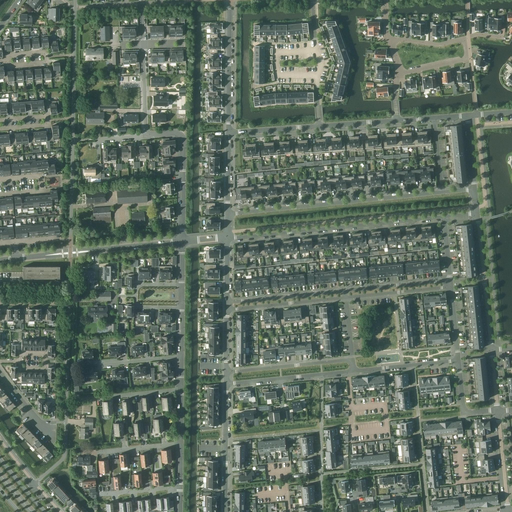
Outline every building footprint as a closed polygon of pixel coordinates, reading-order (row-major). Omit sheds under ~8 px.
[(30,0),(28,3),(31,5),(30,7),(37,12),(42,6),(39,5),(42,0),(30,0)] [(49,9),(49,20),(52,20),(52,22),(58,22),(59,8),(52,8),(52,9),(49,9)] [(34,15),(20,14),(20,21),(20,24),(32,24),(32,23),(32,21),(34,21),(34,15)] [(495,19),(495,18),(489,17),(489,16),(486,15),(485,22),(488,22),(488,29),(494,30),(495,30),(495,19)] [(495,30),(494,30),(501,30),(501,22),(504,22),(505,16),(501,16),(501,19),(495,19),(495,30)] [(454,26),(454,34),(463,34),(463,29),(461,29),(461,21),(454,21),(454,20),(451,20),(451,26),(454,26)] [(418,35),(418,23),(412,23),(412,21),(409,21),(409,27),(412,27),(412,35),(418,35)] [(418,35),(424,35),(424,27),(427,27),(427,21),(424,21),(424,23),(418,23),(418,35)] [(439,24),(433,24),(433,22),(430,22),(430,28),(433,28),(433,36),(440,36),(439,36),(439,24)] [(439,36),(440,36),(446,36),(446,28),(449,28),(449,22),(445,22),(445,23),(439,23),(439,24),(439,36)] [(211,33),(218,33),(218,29),(223,29),(223,24),(210,24),(210,29),(211,29),(211,33)] [(150,37),(157,37),(156,27),(157,27),(156,25),(147,26),(147,32),(150,32),(150,37)] [(157,27),(156,27),(157,37),(163,37),(163,32),(166,32),(166,25),(162,25),(163,27),(157,27)] [(175,25),(166,25),(166,32),(169,32),(169,37),(175,36),(175,25)] [(184,25),(175,25),(175,36),(182,36),(182,31),(185,31),(184,25)] [(337,25),(328,28),(330,33),(339,30),(337,25)] [(403,34),(404,27),(393,25),(392,33),(396,33),(396,34),(400,35),(400,34),(403,34)] [(101,27),(101,41),(109,40),(109,26),(101,27)] [(123,38),(129,38),(129,26),(119,27),(119,33),(122,33),(123,38)] [(138,26),(129,26),(129,38),(135,38),(135,33),(138,33),(138,26)] [(379,35),(379,29),(367,29),(367,35),(366,35),(366,38),(372,38),(372,35),(379,35)] [(339,30),(330,33),(331,38),(341,35),(339,30)] [(42,48),(48,47),(47,35),(41,36),(41,37),(38,38),(38,36),(39,48),(39,44),(42,44),(42,48)] [(48,43),(51,43),(52,52),(58,51),(58,45),(60,45),(59,39),(51,40),(51,37),(48,37),(47,35),(48,47),(49,47),(48,43)] [(208,44),(222,44),(222,38),(217,38),(217,35),(210,35),(210,38),(208,38),(208,44)] [(333,43),(342,40),(341,35),(331,38),(333,43)] [(29,37),(30,49),(30,45),(32,45),(33,49),(39,48),(38,36),(32,37),(32,38),(29,39),(29,37)] [(23,50),(30,49),(29,37),(22,37),(23,39),(20,39),(20,38),(19,38),(21,50),(20,46),(23,46),(23,50)] [(5,51),(11,51),(10,38),(4,39),(4,41),(1,41),(1,44),(1,47),(2,47),(2,48),(5,47),(5,51)] [(10,38),(11,51),(12,51),(11,47),(14,47),(14,50),(21,50),(19,38),(13,38),(13,40),(11,40),(10,38)] [(342,40),(333,43),(335,48),(344,45),(342,40)] [(222,49),(222,44),(208,44),(209,44),(209,53),(217,53),(217,49),(222,49)] [(344,45),(335,48),(337,53),(346,50),(344,45)] [(86,60),(103,59),(102,49),(94,49),(92,49),(92,48),(91,48),(91,49),(86,50),(86,60)] [(375,51),(374,57),(372,57),(372,60),(378,61),(379,58),(383,58),(386,58),(387,50),(382,49),(382,51),(375,51)] [(346,50),(337,53),(339,59),(348,56),(346,50)] [(167,63),(176,63),(176,51),(170,51),(170,56),(167,57),(167,63)] [(176,51),(176,63),(186,63),(185,56),(182,56),(182,51),(176,51)] [(148,64),(157,63),(157,52),(151,52),(151,57),(148,57),(148,64)] [(157,52),(157,63),(167,63),(167,57),(164,57),(163,52),(157,52)] [(130,63),(129,53),(123,53),(123,58),(120,58),(120,65),(130,64),(130,63)] [(136,64),(139,64),(139,57),(136,58),(136,53),(129,53),(130,63),(136,63),(136,64)] [(208,64),(222,64),(222,58),(217,58),(217,55),(209,54),(209,63),(208,63),(208,64)] [(484,62),(485,56),(478,54),(477,58),(476,57),(475,62),(476,62),(476,65),(484,67),(485,62),(484,62)] [(55,77),(60,76),(59,62),(53,63),(53,71),(51,72),(50,68),(51,80),(51,78),(55,78),(55,77)] [(388,73),(389,73),(389,67),(381,66),(381,63),(375,63),(375,66),(375,73),(376,73),(376,72),(388,73)] [(210,69),(210,73),(217,73),(217,69),(222,69),(222,64),(208,64),(208,69),(210,69)] [(45,81),(51,80),(50,68),(44,68),(44,72),(41,72),(41,69),(42,81),(42,79),(45,79),(45,81)] [(26,82),(33,82),(32,69),(25,70),(26,74),(23,74),(23,70),(22,70),(23,82),(24,82),(23,81),(26,80),(26,82)] [(35,69),(35,73),(32,73),(32,69),(33,82),(33,80),(35,80),(36,81),(42,81),(41,69),(35,69)] [(17,83),(23,82),(22,70),(16,71),(16,75),(14,75),(13,71),(14,83),(14,81),(17,81),(17,83)] [(7,72),(7,75),(4,76),(5,82),(8,82),(8,84),(14,83),(13,71),(7,72)] [(451,79),(450,71),(443,72),(444,78),(442,78),(442,83),(444,83),(444,85),(451,85),(455,85),(454,79),(451,79)] [(465,75),(465,71),(457,72),(458,83),(466,82),(465,79),(467,79),(466,75),(465,75)] [(376,72),(376,73),(376,78),(374,78),(374,82),(380,82),(380,79),(388,80),(388,73),(376,72)] [(217,73),(210,73),(210,82),(222,82),(222,76),(217,76),(217,74),(217,73)] [(429,77),(430,88),(430,89),(436,89),(437,90),(440,90),(439,84),(436,84),(435,76),(429,77)] [(424,89),(430,88),(429,77),(423,78),(424,85),(421,86),(421,92),(425,92),(424,89)] [(151,78),(151,87),(165,87),(165,78),(151,78)] [(416,80),(413,81),(412,79),(408,80),(408,81),(405,81),(406,89),(417,88),(416,80)] [(222,82),(210,82),(210,91),(217,91),(217,87),(222,87),(222,82)] [(376,89),(376,96),(384,95),(384,97),(389,97),(388,88),(376,89)] [(208,102),(222,102),(222,96),(217,96),(217,93),(209,92),(208,102)] [(160,96),(154,96),(154,105),(168,105),(168,96),(162,96),(160,96)] [(0,99),(0,102),(0,105),(1,114),(7,114),(7,110),(10,110),(9,103),(8,103),(8,98),(0,99)] [(31,112),(38,111),(37,99),(30,99),(30,101),(28,101),(28,108),(31,108),(31,112)] [(37,99),(38,111),(44,110),(44,107),(47,106),(46,100),(37,101),(37,99)] [(50,115),(57,114),(56,108),(59,108),(59,100),(50,101),(50,99),(46,100),(47,106),(50,106),(50,115)] [(25,108),(28,108),(28,101),(18,102),(19,113),(26,112),(25,108)] [(117,109),(117,101),(93,101),(93,109),(96,109),(96,113),(86,113),(86,124),(104,124),(104,113),(100,113),(100,109),(117,109)] [(18,102),(9,103),(10,110),(13,109),(13,113),(19,113),(18,102)] [(222,102),(208,102),(209,102),(209,111),(217,111),(217,107),(222,107),(222,102)] [(208,112),(208,122),(221,122),(222,116),(216,116),(216,112),(208,112)] [(138,123),(138,115),(138,114),(132,114),(132,115),(129,115),(129,114),(123,114),(124,114),(124,123),(123,123),(128,123),(128,122),(132,122),(132,123),(138,123)] [(152,122),(166,122),(166,114),(159,114),(156,114),(152,114),(152,122)] [(53,140),(59,139),(58,125),(51,126),(52,134),(49,134),(50,141),(53,141),(53,140)] [(445,132),(449,132),(454,177),(450,178),(450,183),(467,182),(461,125),(444,127),(445,132)] [(31,143),(41,142),(40,131),(33,132),(34,136),(31,136),(31,143)] [(41,142),(50,141),(49,134),(46,135),(46,131),(40,131),(41,142)] [(415,137),(416,146),(423,146),(422,132),(418,133),(418,137),(415,137)] [(427,137),(427,132),(422,132),(423,146),(431,145),(431,136),(427,137)] [(13,144),(22,144),(21,133),(15,134),(15,137),(12,138),(13,144)] [(22,144),(31,143),(31,136),(28,136),(27,133),(21,133),(22,144)] [(408,147),(407,133),(402,134),(402,138),(399,139),(400,146),(403,146),(403,147),(408,147)] [(408,147),(416,146),(415,137),(412,138),(412,133),(407,133),(408,147)] [(9,134),(3,135),(4,147),(10,146),(10,145),(13,144),(12,138),(9,138),(9,134)] [(392,146),(391,134),(387,135),(387,139),(384,140),(384,149),(393,148),(393,146),(392,146)] [(396,134),(391,134),(392,146),(393,146),(400,146),(399,139),(396,139),(396,134)] [(221,144),(221,138),(214,138),(214,135),(208,135),(208,138),(210,138),(209,144),(211,144),(221,144)] [(373,136),(374,149),(382,149),(381,140),(378,140),(378,135),(373,136)] [(374,149),(373,136),(368,136),(368,141),(365,141),(366,148),(369,148),(369,150),(374,149)] [(350,151),(355,151),(354,137),(349,137),(350,142),(347,142),(347,150),(350,149),(350,151)] [(359,137),(354,137),(355,151),(363,150),(363,141),(359,141),(359,137)] [(174,147),(175,147),(174,145),(176,144),(175,141),(174,141),(169,141),(169,138),(163,139),(163,142),(163,147),(164,148),(174,147)] [(330,151),(332,151),(333,152),(337,152),(336,138),(332,139),(332,143),(329,144),(330,151)] [(336,138),(337,152),(342,152),(342,150),(345,150),(345,143),(341,143),(341,138),(336,138)] [(314,154),(322,153),(321,139),(316,140),(317,145),(313,145),(314,154)] [(326,139),(321,139),(322,153),(330,153),(330,151),(329,144),(326,144),(326,139)] [(307,140),(303,141),(304,155),(309,154),(308,152),(312,152),(311,145),(308,145),(307,140)] [(296,155),(304,155),(303,141),(298,141),(298,146),(295,146),(296,155)] [(280,147),(277,147),(278,155),(285,154),(285,142),(280,142),(280,147)] [(285,142),(285,154),(293,153),(293,146),(290,146),(289,142),(285,142)] [(265,148),(261,149),(262,156),(265,156),(265,157),(270,157),(270,155),(269,143),(264,144),(265,148)] [(278,155),(277,147),(274,148),(274,143),(269,143),(270,155),(278,155)] [(221,149),(221,144),(211,144),(211,149),(208,149),(208,153),(214,153),(214,149),(221,150),(221,149)] [(256,144),(251,145),(252,158),(260,158),(259,149),(256,149),(256,144)] [(252,158),(251,145),(246,145),(246,150),(243,150),(244,159),(252,158)] [(164,148),(163,147),(162,147),(163,154),(165,153),(165,156),(171,156),(170,153),(175,153),(174,147),(164,148)] [(220,163),(220,162),(220,157),(214,157),(214,154),(208,154),(208,157),(208,162),(220,163)] [(174,166),(175,166),(174,164),(175,164),(175,160),(174,161),(174,160),(169,160),(169,158),(163,158),(163,161),(163,167),(174,166)] [(163,173),(164,173),(165,176),(171,175),(170,172),(175,172),(174,166),(163,167),(162,167),(163,173)] [(91,179),(101,179),(101,173),(95,173),(95,167),(88,167),(87,167),(86,167),(84,167),(84,169),(83,169),(83,173),(84,173),(84,175),(91,175),(91,179)] [(421,170),(417,170),(418,177),(421,177),(422,182),(426,181),(425,167),(420,168),(421,170)] [(430,167),(425,167),(426,181),(431,181),(431,176),(434,176),(433,168),(430,169),(430,167)] [(208,173),(208,177),(214,177),(214,174),(220,174),(220,173),(220,168),(208,168),(208,173)] [(402,171),(403,179),(406,178),(406,183),(411,183),(410,171),(410,169),(405,169),(405,171),(402,171)] [(402,170),(394,171),(395,184),(400,184),(400,179),(403,179),(402,171),(402,170)] [(417,170),(410,171),(411,183),(416,182),(415,177),(418,177),(417,170)] [(391,185),(395,184),(394,171),(386,171),(387,180),(390,180),(391,185)] [(383,172),(375,173),(377,186),(381,186),(381,181),(384,181),(383,172)] [(371,182),(372,187),(377,186),(375,173),(367,173),(368,182),(371,182)] [(336,179),(333,179),(334,186),(337,186),(337,191),(342,190),(341,176),(336,177),(336,179)] [(349,176),(341,176),(342,190),(347,190),(346,185),(349,185),(349,177),(349,176)] [(364,176),(356,177),(358,189),(362,188),(362,183),(365,183),(364,176)] [(356,177),(349,177),(349,185),(352,184),(353,189),(358,189),(356,177)] [(214,181),(214,178),(208,178),(208,182),(209,182),(209,187),(220,187),(221,182),(221,181),(214,181)] [(327,192),(325,178),(320,178),(321,180),(317,181),(318,188),(321,187),(322,192),(327,192)] [(330,178),(325,178),(327,192),(331,191),(331,187),(334,186),(333,179),(330,179),(330,178)] [(162,184),(166,183),(167,194),(174,194),(174,190),(174,186),(173,183),(170,183),(169,179),(162,180),(162,184)] [(311,179),(306,180),(308,193),(312,193),(312,188),(315,188),(314,180),(311,181),(311,179)] [(302,189),(303,194),(308,193),(306,180),(301,180),(302,182),(298,182),(299,189),(302,189)] [(283,184),(280,184),(280,191),(284,191),(284,196),(289,195),(287,181),(283,182),(283,184)] [(292,181),(287,181),(289,195),(293,195),(293,190),(296,190),(296,182),(292,183),(292,181)] [(256,185),(256,186),(258,198),(262,198),(262,193),(265,193),(264,186),(261,186),(261,184),(256,185)] [(280,184),(272,185),(273,197),(278,196),(277,192),(280,191),(280,184)] [(272,185),(264,186),(265,193),(268,192),(268,197),(273,197),(272,185)] [(256,186),(249,187),(249,194),(252,194),(253,199),(258,198),(256,186)] [(249,194),(249,187),(239,188),(240,193),(241,193),(241,195),(242,200),(247,199),(246,195),(249,194)] [(117,204),(147,202),(146,189),(117,191),(117,204)] [(86,203),(105,202),(105,191),(85,192),(86,203)] [(220,198),(220,193),(209,192),(209,198),(207,198),(207,201),(214,201),(214,198),(221,198),(220,198)] [(207,203),(206,209),(210,210),(210,214),(220,214),(220,207),(218,207),(215,207),(215,203),(207,203)] [(93,208),(94,223),(111,222),(110,207),(93,208)] [(173,207),(165,207),(166,218),(164,218),(165,222),(172,222),(172,218),(174,218),(173,214),(174,214),(173,210),(173,207)] [(132,213),(133,221),(144,220),(144,212),(132,213)] [(207,222),(207,230),(208,230),(208,229),(212,229),(212,230),(217,230),(217,229),(220,229),(220,230),(220,222),(220,223),(215,223),(215,219),(208,219),(208,223),(208,222),(207,222)] [(455,232),(459,231),(463,271),(459,272),(460,277),(477,276),(471,224),(455,226),(455,232)] [(420,241),(428,240),(426,226),(422,227),(422,232),(419,232),(420,241)] [(431,226),(426,226),(428,240),(432,240),(432,238),(435,238),(435,230),(431,231),(431,226)] [(407,242),(412,242),(411,228),(406,228),(407,233),(403,234),(404,241),(407,240),(407,242)] [(412,242),(420,241),(419,232),(416,232),(416,228),(411,228),(412,242)] [(397,242),(404,241),(403,234),(400,234),(400,229),(395,230),(396,242),(397,242)] [(396,242),(395,230),(391,230),(391,235),(388,235),(389,244),(397,243),(397,242),(396,242)] [(381,231),(376,232),(378,245),(386,244),(385,235),(381,236),(381,231)] [(370,246),(378,245),(376,232),(371,232),(372,237),(369,237),(370,246)] [(354,248),(359,247),(357,233),(352,234),(353,239),(350,239),(350,246),(354,246),(354,248)] [(362,233),(357,233),(359,247),(363,247),(363,245),(366,245),(366,237),(362,238),(362,233)] [(340,249),(340,247),(339,247),(338,235),(333,236),(334,241),(331,241),(332,248),(335,248),(335,250),(340,249)] [(343,235),(338,235),(339,247),(340,247),(347,247),(347,239),(343,240),(343,235)] [(327,236),(323,237),(324,249),(332,248),(331,241),(328,241),(327,236)] [(324,251),(324,249),(323,237),(318,237),(318,242),(315,242),(316,250),(319,249),(319,251),(324,251)] [(312,238),(307,239),(308,250),(309,250),(316,250),(315,242),(312,243),(312,238)] [(309,252),(309,250),(308,250),(307,239),(302,239),(303,244),(300,244),(301,253),(309,252)] [(293,240),(288,241),(290,254),(294,254),(294,252),(297,252),(297,244),(293,245),(293,240)] [(282,255),(290,254),(288,241),(283,241),(284,246),(281,246),(282,255)] [(274,242),(269,243),(270,255),(270,256),(279,255),(278,246),(274,247),(274,242)] [(263,255),(270,255),(269,243),(264,243),(265,248),(262,248),(263,255)] [(250,258),(255,258),(254,244),(249,245),(249,249),(246,250),(247,257),(250,257),(250,258)] [(260,256),(263,255),(262,248),(259,248),(258,244),(254,244),(255,258),(260,257),(260,256)] [(247,257),(246,250),(243,250),(243,245),(238,246),(238,251),(238,252),(237,253),(237,258),(242,257),(242,259),(247,259),(247,257)] [(212,250),(209,250),(209,251),(206,251),(206,262),(214,262),(214,258),(221,258),(221,250),(216,250),(216,248),(212,248),(212,250)] [(411,274),(413,274),(412,262),(406,262),(407,268),(405,268),(405,273),(407,272),(407,274),(408,274),(408,275),(411,274)] [(220,278),(220,270),(215,270),(215,265),(205,265),(205,270),(208,270),(208,279),(213,279),(213,278),(220,278)] [(374,278),(376,277),(375,266),(370,266),(370,272),(368,272),(369,276),(371,276),(371,278),(374,278)] [(35,267),(23,267),(23,278),(23,279),(35,279),(35,267)] [(35,267),(35,279),(47,279),(47,267),(35,267)] [(47,267),(47,279),(59,278),(60,278),(59,267),(47,267)] [(102,269),(102,274),(103,274),(103,281),(113,281),(113,275),(114,274),(114,269),(113,269),(113,268),(104,268),(104,269),(102,269)] [(93,269),(88,269),(88,270),(81,270),(81,280),(88,280),(88,281),(93,281),(93,280),(95,280),(95,271),(93,271),(93,269)] [(337,280),(338,279),(338,275),(336,275),(336,271),(330,272),(331,282),(333,282),(336,282),(336,281),(337,281),(337,280)] [(128,280),(126,279),(125,284),(127,284),(127,287),(128,287),(128,289),(132,289),(132,287),(134,287),(134,274),(128,274),(128,280)] [(305,275),(299,275),(300,285),(302,285),(302,286),(305,285),(306,285),(305,283),(307,283),(307,278),(305,278),(305,275)] [(268,276),(262,277),(264,289),(266,289),(269,289),(269,288),(269,287),(271,286),(271,285),(270,282),(269,282),(268,276)] [(205,282),(205,287),(208,287),(208,294),(220,294),(220,287),(214,287),(214,282),(205,282)] [(467,329),(469,329),(471,343),(467,344),(467,349),(484,347),(478,286),(461,287),(461,293),(465,292),(467,306),(465,307),(465,309),(467,308),(468,317),(466,317),(466,319),(468,319),(469,327),(467,327),(467,329)] [(96,300),(111,300),(111,292),(96,292),(96,300)] [(207,308),(208,308),(218,308),(218,303),(219,303),(219,302),(213,302),(213,299),(206,299),(206,303),(207,303),(207,308)] [(127,313),(127,319),(133,319),(133,306),(132,306),(132,304),(128,304),(128,305),(127,305),(127,309),(125,309),(125,313),(127,313)] [(88,318),(107,318),(107,306),(88,306),(88,318)] [(302,323),(306,323),(305,317),(302,317),(301,308),(295,309),(295,310),(296,322),(302,322),(302,323)] [(7,321),(13,321),(13,309),(7,309),(7,314),(4,314),(4,321),(4,320),(7,320),(7,321)] [(13,309),(13,321),(14,321),(14,320),(19,320),(23,320),(23,314),(20,314),(20,309),(13,309)] [(35,321),(35,309),(28,309),(28,314),(25,314),(25,323),(27,323),(28,321),(35,321)] [(44,321),(44,314),(41,314),(41,309),(35,309),(35,321),(41,321),(41,320),(44,320),(44,321)] [(44,314),(44,321),(54,321),(54,316),(55,316),(55,309),(47,309),(47,314),(44,314)] [(291,323),(290,310),(284,311),(284,319),(281,319),(282,325),(285,325),(285,323),(291,323)] [(270,311),(264,312),(264,317),(264,318),(264,321),(261,321),(262,328),(266,328),(265,325),(271,325),(270,312),(270,311)] [(270,312),(271,325),(276,324),(277,327),(281,326),(280,319),(276,320),(276,312),(274,312),(274,311),(271,311),(271,312),(270,312)] [(208,313),(207,313),(207,319),(206,319),(206,322),(213,322),(213,319),(219,319),(218,319),(218,314),(218,313),(208,313)] [(324,331),(329,331),(329,329),(334,328),(334,322),(323,323),(324,331)] [(173,338),(171,338),(171,337),(170,337),(170,336),(162,337),(163,338),(159,338),(160,345),(163,344),(170,343),(170,344),(172,343),(172,342),(173,342),(173,338)] [(109,353),(109,356),(114,355),(114,356),(118,356),(118,355),(121,355),(121,351),(125,350),(125,342),(117,343),(118,347),(113,347),(113,346),(108,346),(108,351),(108,353),(109,353)] [(146,351),(146,343),(143,343),(143,346),(132,347),(133,356),(138,356),(137,355),(144,354),(143,351),(146,351)] [(170,353),(171,353),(170,344),(170,343),(163,344),(164,354),(166,354),(166,355),(170,355),(170,353)] [(279,352),(278,346),(275,346),(275,348),(269,349),(270,361),(271,361),(276,361),(276,352),(279,352)] [(264,348),(260,348),(260,354),(264,354),(264,356),(264,357),(265,363),(271,362),(271,361),(270,361),(269,349),(264,349),(264,348)] [(219,354),(219,349),(209,349),(208,349),(208,354),(206,354),(206,357),(212,358),(212,354),(219,355),(219,354)] [(91,364),(91,360),(93,360),(93,359),(92,350),(87,351),(87,350),(83,350),(83,351),(82,351),(83,359),(83,361),(84,361),(84,364),(91,364)] [(511,369),(511,357),(511,356),(506,357),(506,362),(503,362),(504,369),(507,368),(507,370),(511,369)] [(469,364),(473,364),(476,394),(472,394),(472,400),(489,398),(485,357),(468,359),(469,364)] [(170,372),(170,362),(168,362),(168,361),(164,361),(164,363),(162,363),(163,372),(163,373),(170,372)] [(146,378),(150,377),(149,371),(146,371),(145,367),(141,367),(141,366),(138,367),(138,368),(133,368),(133,370),(132,370),(133,373),(134,373),(134,376),(146,375),(146,378)] [(97,372),(93,373),(92,368),(86,368),(86,373),(85,373),(86,381),(87,381),(87,382),(91,382),(91,381),(97,380),(97,373),(97,372)] [(124,384),(127,383),(126,374),(123,375),(123,371),(117,371),(117,370),(112,371),(113,379),(120,378),(124,378),(124,383),(124,384)] [(163,372),(160,373),(160,379),(164,379),(164,380),(171,379),(171,378),(173,378),(172,377),(174,377),(173,373),(172,373),(172,372),(170,372),(163,373),(163,372)] [(208,387),(208,392),(208,393),(219,393),(219,387),(213,387),(213,384),(207,385),(207,387),(208,387)] [(286,391),(287,398),(295,397),(295,396),(300,396),(300,395),(299,391),(299,386),(288,387),(289,390),(286,391)] [(266,399),(277,398),(276,391),(269,392),(268,389),(262,389),(263,393),(265,392),(266,399)] [(254,397),(254,394),(251,394),(251,390),(240,391),(240,395),(237,395),(237,396),(238,396),(239,400),(244,400),(244,398),(249,398),(249,401),(252,401),(252,402),(256,402),(255,397),(254,397)] [(0,401),(1,403),(9,397),(5,393),(0,397),(0,401)] [(5,407),(12,402),(9,397),(1,403),(5,407)] [(150,408),(152,408),(151,397),(148,398),(148,397),(142,398),(143,409),(150,409),(150,408)] [(171,397),(162,398),(163,409),(172,408),(172,402),(171,397)] [(290,409),(285,411),(286,420),(290,419),(290,413),(303,409),(303,408),(306,407),(305,399),(300,400),(301,402),(292,404),(293,409),(290,409)] [(112,401),(102,402),(103,413),(113,412),(112,401)] [(130,412),(133,412),(132,401),(129,402),(129,401),(122,402),(124,413),(130,413),(130,412)] [(12,402),(5,407),(9,412),(16,406),(12,402)] [(280,411),(271,412),(271,410),(271,405),(258,407),(259,411),(270,410),(270,412),(269,412),(270,412),(270,421),(281,420),(280,411)] [(241,412),(242,420),(243,420),(243,421),(248,421),(248,420),(254,419),(254,414),(257,414),(256,408),(250,408),(250,411),(241,412)] [(326,410),(325,410),(326,416),(327,416),(327,419),(335,418),(335,415),(338,415),(337,409),(326,410)] [(92,429),(93,424),(93,419),(85,418),(84,428),(81,428),(81,431),(80,431),(80,434),(80,438),(88,438),(89,429),(92,429)] [(163,430),(162,419),(153,420),(154,431),(163,430)] [(477,423),(477,429),(491,427),(490,421),(481,422),(481,419),(475,419),(475,423),(477,423)] [(23,423),(16,430),(20,434),(27,428),(23,423)] [(124,434),(122,423),(113,424),(114,435),(124,434)] [(144,434),(143,423),(140,423),(133,424),(135,435),(141,434),(144,434)] [(477,438),(483,437),(482,434),(490,433),(490,430),(491,430),(491,427),(477,429),(478,434),(476,435),(476,436),(477,438)] [(20,434),(24,438),(30,431),(27,428),(20,434)] [(34,435),(30,431),(24,438),(28,442),(34,435)] [(28,442),(31,446),(38,439),(34,435),(28,442)] [(479,447),(492,446),(491,440),(483,441),(483,437),(477,438),(477,442),(478,441),(479,447)] [(35,450),(42,443),(38,439),(31,446),(35,450)] [(35,450),(39,453),(45,447),(42,443),(35,450)] [(477,457),(484,456),(484,453),(487,452),(487,453),(488,453),(488,452),(492,452),(492,446),(479,447),(480,453),(478,453),(478,456),(477,457)] [(43,457),(49,451),(45,447),(39,453),(43,457)] [(300,455),(300,458),(306,457),(306,454),(314,454),(313,448),(301,449),(301,455),(300,455)] [(161,450),(162,462),(172,461),(171,450),(161,450)] [(49,451),(43,457),(47,461),(53,455),(49,451)] [(127,465),(130,465),(129,454),(126,454),(120,455),(121,466),(127,465)] [(148,465),(151,465),(150,454),(147,454),(141,455),(142,466),(148,465)] [(493,465),(493,464),(493,459),(485,459),(484,456),(477,457),(478,461),(480,460),(481,466),(493,465)] [(77,465),(89,465),(90,457),(77,457),(77,465)] [(207,466),(208,466),(218,466),(218,461),(212,460),(212,457),(205,457),(205,461),(207,461),(207,466)] [(108,460),(99,461),(100,472),(109,471),(108,460)] [(493,465),(481,466),(481,471),(480,472),(480,475),(486,475),(486,471),(489,471),(490,471),(495,470),(494,464),(493,464),(493,465)] [(239,475),(239,478),(240,478),(240,481),(244,481),(249,481),(249,480),(252,480),(252,477),(254,477),(253,472),(249,472),(249,471),(243,472),(244,475),(239,475)] [(163,483),(161,472),(152,473),(153,484),(163,483)] [(131,475),(132,486),(135,485),(135,486),(142,485),(140,474),(134,474),(134,475),(131,475)] [(397,476),(398,484),(398,483),(403,482),(403,483),(405,483),(406,488),(412,487),(412,479),(415,479),(415,474),(397,476)] [(111,478),(112,488),(114,488),(121,488),(120,476),(113,477),(111,478)] [(383,478),(379,478),(379,485),(383,484),(383,485),(384,485),(384,484),(390,484),(390,485),(397,485),(396,476),(386,477),(386,478),(383,478)] [(47,485),(51,489),(57,484),(53,479),(47,485)] [(96,492),(95,488),(95,486),(95,479),(83,480),(84,487),(84,489),(89,489),(90,493),(96,492)] [(349,484),(352,483),(352,480),(349,481),(341,481),(343,492),(350,491),(349,487),(350,487),(350,484),(349,485),(349,484)] [(363,496),(367,496),(366,490),(366,485),(367,485),(367,481),(365,481),(365,480),(357,480),(357,484),(356,484),(357,487),(358,487),(358,490),(363,490),(363,496)] [(61,488),(57,484),(51,489),(55,494),(61,488)] [(55,494),(60,498),(65,493),(61,488),(55,494)] [(70,497),(65,493),(60,498),(64,503),(70,497)] [(465,499),(466,507),(471,506),(470,495),(465,496),(464,493),(461,493),(462,499),(465,499)] [(415,505),(415,501),(418,500),(417,494),(411,495),(411,498),(403,499),(404,506),(407,506),(407,507),(411,506),(415,505)] [(394,500),(390,500),(390,495),(383,495),(384,501),(380,501),(380,507),(386,507),(387,509),(393,508),(393,506),(395,506),(394,500)] [(366,503),(360,504),(360,511),(373,510),(372,503),(374,503),(373,499),(373,497),(373,496),(372,496),(367,497),(365,497),(366,503)] [(168,497),(162,498),(164,511),(173,510),(173,504),(169,504),(169,497),(168,497)] [(157,511),(164,511),(162,498),(156,499),(156,498),(157,505),(154,506),(154,511),(157,511)] [(144,500),(144,511),(154,511),(154,506),(151,506),(150,499),(144,500)] [(144,511),(144,500),(138,501),(138,500),(137,500),(138,507),(135,508),(135,511),(144,511)] [(341,506),(343,505),(344,509),(342,509),(342,511),(351,511),(352,511),(351,508),(351,504),(347,505),(346,500),(340,501),(341,506)] [(131,501),(125,502),(125,511),(135,511),(135,508),(132,508),(131,501)] [(116,511),(125,511),(125,502),(119,502),(119,509),(116,510),(116,511)] [(106,511),(116,511),(116,510),(113,510),(112,503),(106,504),(106,503),(106,511)]
